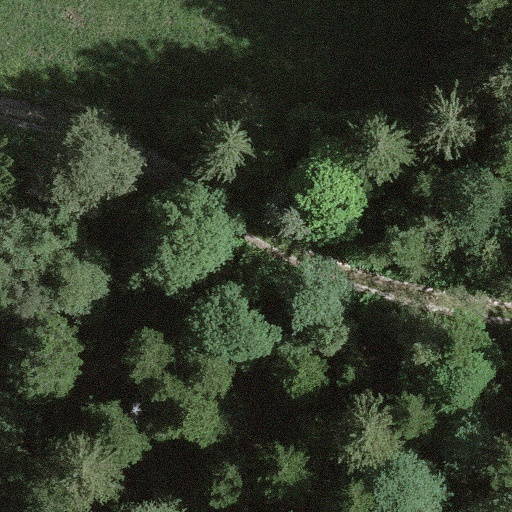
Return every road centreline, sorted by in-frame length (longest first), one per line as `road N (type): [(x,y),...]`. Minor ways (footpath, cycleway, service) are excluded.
road 1 (track): [(511,317),(268,239),(57,112),(0,99)]
road 2 (track): [(0,379),(159,511)]
